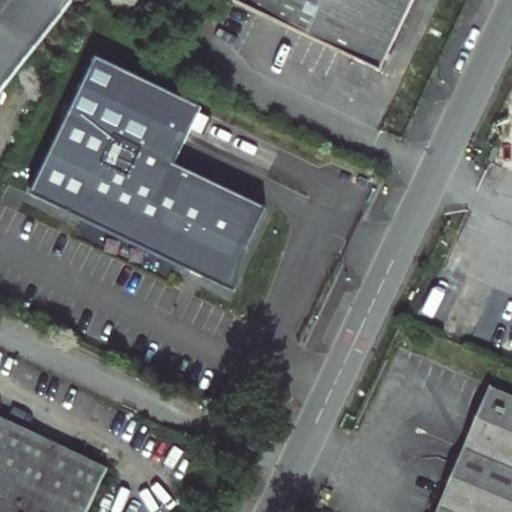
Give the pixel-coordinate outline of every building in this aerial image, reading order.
[(0,0),(0,93),(71,2),(68,0),(0,0)] [(412,0),(233,0),(232,2),(378,72),(412,0)] [(225,62),(216,39),(201,44),(214,78),(240,68),(236,58),(225,62)] [(96,60),(30,197),(235,296),(241,265),(266,211),(175,167),(202,111),(96,60)] [(511,511),(511,397),(488,388),(435,511),(511,511)] [(88,511),(108,470),(0,418),(0,511),(88,511)]
